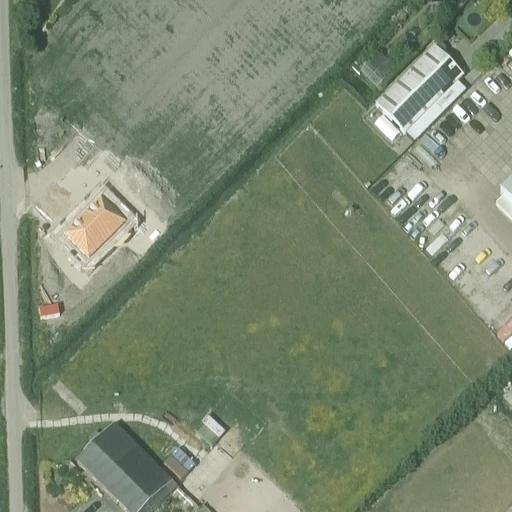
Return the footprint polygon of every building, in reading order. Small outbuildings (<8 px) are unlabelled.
[(492,0),(491,2),(498,9),(506,0),(492,0)] [(403,137),(462,78),(433,49),(374,108),(403,137)] [(511,181),(499,194),(503,198),(496,205),(511,221),(511,181)] [(102,251),(87,235),(57,266),(77,286),(107,257),(116,265),(124,258),(110,243),(102,251)] [(114,427),(76,464),(102,490),(124,511),(153,511),(171,495),(177,489),(172,484),(114,427)]
